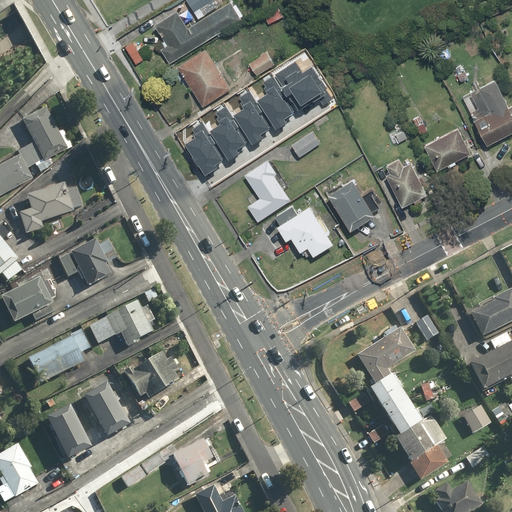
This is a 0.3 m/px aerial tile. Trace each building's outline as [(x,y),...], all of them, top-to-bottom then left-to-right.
[(179,8),(159,21),(169,36),(163,40),(167,46),(163,48),(172,62),(246,14),(239,3),(236,5),(233,0),(232,0),(199,22),(190,7),(182,13),(179,8)] [(188,0),(195,11),(201,7),(205,14),(219,6),(215,0),(188,0)] [(280,4),(265,13),(271,22),(286,14),(280,4)] [(207,46),(180,63),(207,105),(233,88),(207,46)] [(277,62),(268,50),(251,62),(260,74),(277,62)] [(291,61),(275,72),(297,106),(314,95),(321,106),(331,99),(309,66),(299,73),(291,61)] [(294,110),(271,75),(260,82),(267,94),(258,100),(274,123),(294,110)] [(481,106),(471,111),(488,144),(511,131),(511,107),(507,110),(504,103),(510,100),(498,77),(473,90),(481,106)] [(270,125),(247,90),(236,97),(244,109),(235,115),(250,138),(270,125)] [(248,140),(225,106),(214,113),(221,124),(213,130),(228,153),(248,140)] [(0,165),(0,196),(34,178),(28,167),(44,158),(45,160),(69,147),(47,107),(22,120),(34,142),(19,151),(21,154),(0,165)] [(225,155),(202,121),(191,128),(198,139),(190,145),(205,168),(225,155)] [(473,150),(460,126),(427,144),(440,168),(449,163),(451,166),(458,162),(457,159),(473,150)] [(321,141),(313,130),(293,144),(301,155),(321,141)] [(288,183),(270,157),(247,174),(262,197),(250,206),(260,220),(292,198),(284,186),(288,183)] [(394,170),(388,173),(405,206),(430,193),(425,183),(427,182),(423,175),(421,176),(414,161),(405,166),(401,158),(390,163),(394,170)] [(326,196),(349,232),(374,216),(351,180),(326,196)] [(65,184),(27,194),(31,209),(20,212),(26,233),(44,229),(42,221),(74,212),(73,209),(81,207),(76,187),(67,189),(65,184)] [(291,206),(275,217),(281,226),(278,228),(287,242),(292,239),(302,254),(309,249),(315,257),(335,244),(328,235),(330,233),(328,230),(327,231),(310,206),(297,215),(291,206)] [(0,229),(0,274),(1,273),(9,281),(22,270),(15,263),(20,258),(2,239),(8,233),(2,228),(0,229)] [(97,238),(59,257),(69,277),(79,272),(82,279),(85,278),(89,286),(112,275),(107,264),(118,258),(109,241),(101,245),(97,238)] [(18,282),(20,287),(2,295),(15,323),(32,314),(35,321),(55,312),(52,304),(55,302),(51,293),(53,292),(50,286),(53,284),(44,266),(34,271),(37,278),(26,284),(24,279),(18,282)] [(497,299),(472,312),(485,336),(511,322),(511,288),(496,297),(497,299)] [(121,333),(127,345),(128,347),(141,341),(140,338),(155,331),(151,322),(155,320),(148,306),(143,308),(139,301),(90,326),(99,344),(121,333)] [(439,334),(428,315),(416,322),(427,341),(439,334)] [(359,356),(377,384),(393,373),(389,368),(415,351),(401,329),(359,356)] [(511,329),(492,340),(496,349),(470,363),(485,391),(511,376),(511,329)] [(74,337),(29,359),(41,383),(86,361),(82,352),(90,348),(82,330),(73,334),(74,337)] [(162,351),(126,373),(140,396),(149,390),(153,397),(180,380),(173,370),(180,366),(174,355),(167,359),(162,351)] [(378,398),(401,435),(424,421),(393,373),(377,384),(371,387),(366,391),(373,401),(378,398)] [(107,382),(86,394),(110,437),(132,424),(107,382)] [(427,385),(422,387),(428,401),(438,397),(435,390),(433,392),(431,387),(428,388),(427,385)] [(69,460),(74,457),(76,461),(84,457),(82,453),(93,447),(71,405),(46,418),(69,460)] [(491,423),(481,405),(463,415),(474,433),(491,423)] [(432,415),(424,421),(401,435),(395,439),(411,463),(422,480),(449,463),(438,445),(448,438),(432,415)] [(215,458),(204,438),(181,452),(176,444),(142,464),(147,474),(174,458),(190,486),(204,478),(205,479),(212,475),(205,464),(215,458)] [(4,485),(0,487),(0,493),(5,503),(39,484),(30,469),(32,467),(19,445),(0,455),(0,466),(6,476),(0,479),(4,485)] [(492,460),(484,447),(466,458),(475,471),(492,460)] [(147,477),(139,466),(122,477),(129,488),(147,477)] [(244,511),(226,476),(195,493),(204,511),(244,511)] [(53,479),(37,488),(42,498),(59,489),(53,479)] [(442,511),(470,511),(484,503),(468,479),(453,489),(448,483),(435,492),(441,500),(436,503),(442,511)]
